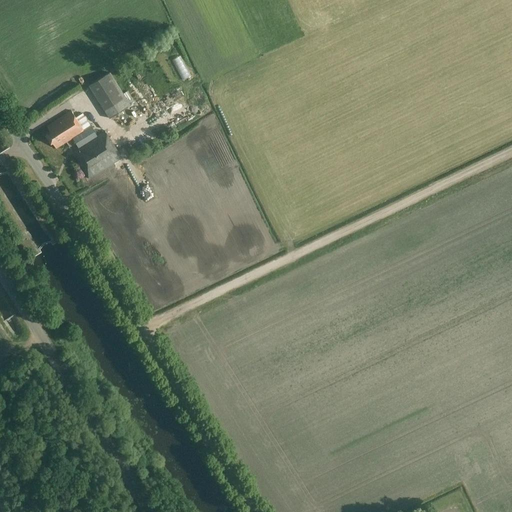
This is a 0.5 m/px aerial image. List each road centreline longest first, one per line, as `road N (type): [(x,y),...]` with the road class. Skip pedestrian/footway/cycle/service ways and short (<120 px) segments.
road 1 (unclassified): [(256,511),(21,145)]
road 2 (track): [(142,328),(511,150)]
road 3 (unclassified): [(150,511),(0,271)]
